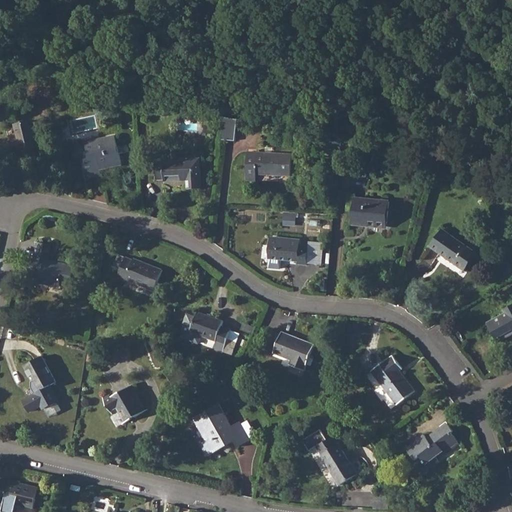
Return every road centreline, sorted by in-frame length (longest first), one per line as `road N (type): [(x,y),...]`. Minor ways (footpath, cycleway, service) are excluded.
road 1 (residential): [(0,292),(20,206),(39,199),(194,243),(274,299),(383,312),(413,326),(470,400)]
road 2 (residential): [(0,451),(260,511)]
